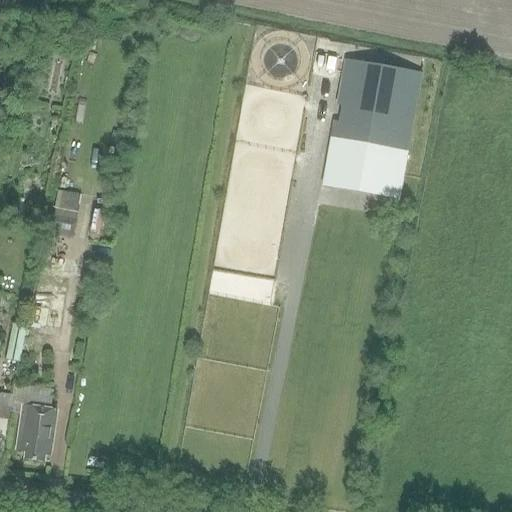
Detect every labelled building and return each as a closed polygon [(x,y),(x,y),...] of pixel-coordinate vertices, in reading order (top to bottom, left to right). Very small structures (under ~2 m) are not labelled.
[(351,64),(333,167),(403,179),(421,76),(351,64)] [(79,214),(56,209),(52,232),(75,236),(79,214)] [(66,278),(68,258),(52,256),(49,276),(66,278)] [(40,281),(35,324),(63,328),(68,285),(40,281)] [(6,360),(20,362),(27,328),(13,325),(6,360)] [(0,395),(0,419),(9,421),(13,396),(0,394),(0,395)] [(52,456),(58,412),(25,407),(18,452),(28,454),(27,461),(45,464),(47,455),(52,456)]
